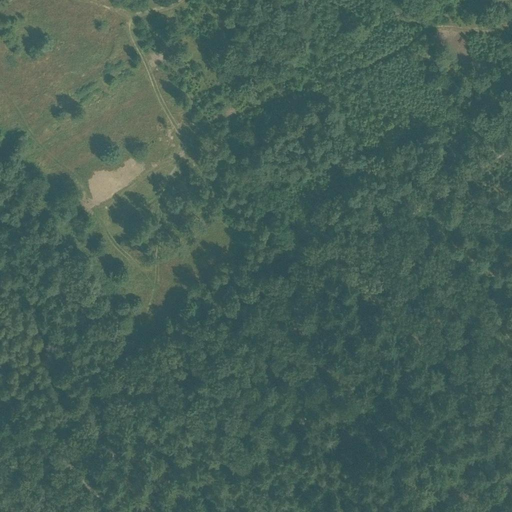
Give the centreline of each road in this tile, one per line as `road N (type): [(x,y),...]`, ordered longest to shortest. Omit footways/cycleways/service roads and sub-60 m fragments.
road 1 (track): [(511,142),(65,458)]
road 2 (track): [(511,417),(337,261)]
road 3 (track): [(0,440),(123,361),(159,386)]
road 4 (track): [(289,511),(159,386)]
road 5 (track): [(511,296),(414,207)]
road 6 (track): [(420,511),(511,433)]
